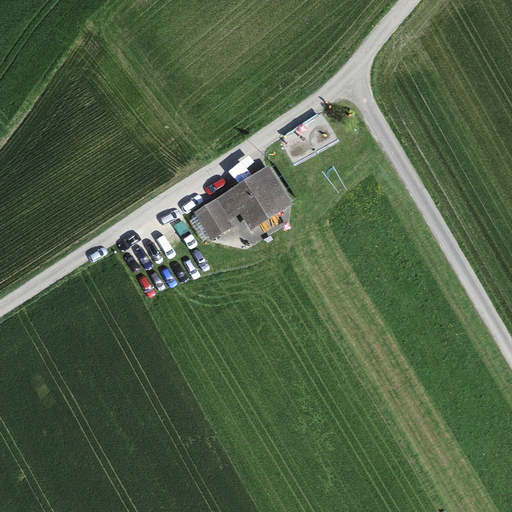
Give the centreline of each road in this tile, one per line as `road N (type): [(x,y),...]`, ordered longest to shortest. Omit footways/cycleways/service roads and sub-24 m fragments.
road 1 (track): [(412,0),(347,79),(0,308)]
road 2 (track): [(511,355),(347,79)]
